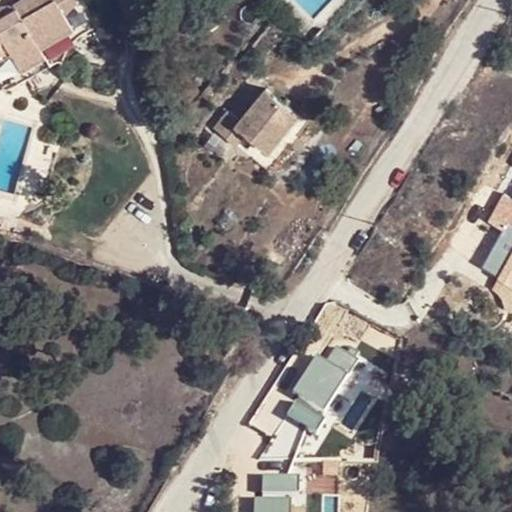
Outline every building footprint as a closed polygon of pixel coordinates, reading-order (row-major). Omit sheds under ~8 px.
[(0,62),(12,58),(23,73),(49,59),(43,50),(76,31),(67,15),(79,2),(77,0),(20,0),(13,5),(0,6),(0,62)] [(228,124),(214,116),(199,136),(220,151),(230,138),(257,158),(285,120),(254,97),(248,98),(228,124)] [(511,157),(509,162),(511,163),(511,193),(511,194),(500,189),(485,218),(511,233),(511,157)] [(511,310),(511,237),(489,290),(495,295),(498,304),(498,314),(507,319),(511,310)] [(225,336),(207,329),(201,346),(218,353),(225,336)]
